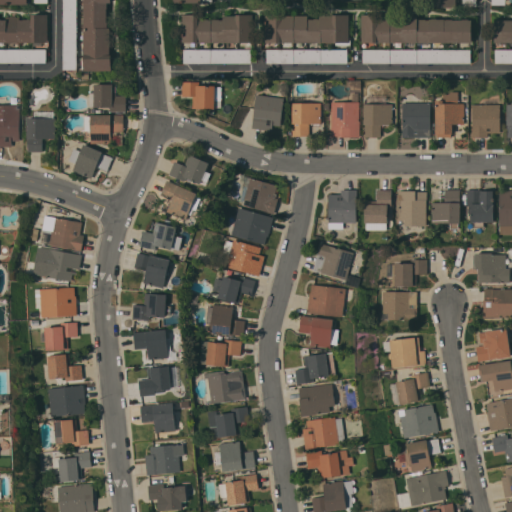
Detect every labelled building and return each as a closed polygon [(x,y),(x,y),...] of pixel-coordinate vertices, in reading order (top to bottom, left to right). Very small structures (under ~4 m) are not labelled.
[(77,0),(77,69),(63,69),(63,0),(77,0)] [(111,0),(111,2),(107,2),(107,22),(108,22),(108,27),(110,27),(110,54),(111,54),(111,70),(84,70),(84,69),(81,69),(81,58),(84,58),(84,27),(81,27),(81,17),(84,17),(84,0),(111,0)] [(0,19),(1,19),(5,19),(5,17),(10,17),(10,16),(15,16),(15,17),(19,17),(19,19),(24,20),(24,19),(32,19),(32,14),(48,14),(48,42),(42,42),(42,46),(33,46),(33,42),(0,42),(0,19)] [(253,42),(182,42),(182,30),(181,30),(181,21),(182,21),(182,14),(198,14),(198,19),(220,19),(223,19),(223,15),(237,15),(237,14),(253,14),(253,42)] [(265,42),(265,14),(281,14),(281,15),(308,15),(308,19),(314,19),(314,18),(320,18),(320,15),(333,15),(333,14),(349,15),(349,42),(265,42)] [(362,14),(380,14),(380,20),(403,20),(403,15),(418,15),(418,19),(426,19),(426,20),(429,20),(429,19),(432,19),(432,18),(437,18),(437,19),(453,19),(453,20),(462,20),(462,19),(469,19),(469,20),(472,20),(472,42),(429,42),(429,45),(418,45),(418,42),(416,42),(416,45),(405,45),(405,42),(362,42),(362,14)] [(511,19),(511,45),(511,42),(507,42),(507,44),(498,44),(498,42),(494,42),(494,19),(511,19)] [(0,49),(46,49),(46,63),(0,62),(0,49)] [(183,63),(183,49),(251,49),(251,62),(183,63)] [(348,49),(348,63),(267,63),(267,49),(348,49)] [(471,49),(471,63),(363,62),(363,49),(471,49)] [(511,49),(511,63),(495,63),(496,49),(511,49)] [(200,81),(200,85),(216,85),(216,86),(222,86),(222,107),(215,107),(215,108),(196,108),(193,108),(193,95),(183,95),(183,81),(200,81)] [(94,84),(113,84),(113,95),(127,95),(127,111),(118,111),(115,109),(110,109),(110,107),(94,107),(94,84)] [(281,126),(273,125),(272,130),(252,127),(256,94),(284,98),(281,126)] [(464,124),(453,124),(452,133),(451,133),(451,137),(437,136),(437,133),(435,133),(436,100),(458,100),(458,103),(465,103),(464,124)] [(360,137),(343,137),(343,135),(332,135),(332,101),(360,101),(360,137)] [(431,102),(431,137),(414,137),(403,137),(403,102),(431,102)] [(321,123),(310,123),(310,135),(292,135),(292,103),(321,103),(321,123)] [(393,125),(381,124),(381,137),(364,137),(364,103),(393,104),(393,125)] [(501,132),(487,132),(488,137),(472,137),(472,105),(500,104),(501,132)] [(0,105),(20,105),(20,141),(12,141),(12,146),(0,146),(0,105)] [(124,131),(112,131),(112,143),(91,143),(91,140),(85,140),(85,130),(85,116),(91,116),(91,114),(124,114),(124,131)] [(56,138),(43,138),(43,151),(28,151),(28,138),(27,138),(27,118),(56,118),(56,138)] [(108,170),(97,165),(92,178),(73,170),(84,144),(113,157),(108,170)] [(175,161),(185,165),(190,154),(210,163),(206,171),(211,173),(208,182),(203,179),(201,184),(186,178),(185,181),(169,174),(175,161)] [(250,177),(278,185),(275,193),(277,194),(276,197),(279,198),(274,214),(267,212),(267,211),(243,204),(250,177)] [(168,211),(173,200),(161,195),(167,180),(198,193),(197,194),(202,196),(196,210),(191,208),(186,219),(168,211)] [(391,189),(392,207),(388,207),(388,222),(365,223),(365,203),(377,203),(377,189),(391,189)] [(460,223),(432,223),(432,203),(445,203),(445,189),(460,189),(460,223)] [(511,234),(500,234),(500,224),(499,224),(499,191),(508,191),(508,189),(511,189),(511,234)] [(329,222),(329,194),(341,194),(341,190),(357,190),(357,195),(357,222),(329,222)] [(493,221),(471,221),(471,206),(467,205),(467,190),(481,190),(494,190),(493,221)] [(427,200),(426,226),(405,226),(405,220),(399,220),(399,191),(427,191),(427,200)] [(274,217),(268,236),(267,236),(265,244),(231,235),(233,228),(233,229),(239,207),(274,217)] [(82,222),(80,234),(85,235),(82,251),(76,250),(76,249),(49,244),(52,231),(42,229),(45,215),(82,222)] [(140,245),(143,230),(153,233),(156,221),(177,226),(175,235),(183,237),(180,250),(172,248),(172,249),(156,245),(156,249),(140,245)] [(259,276),(226,266),(230,252),(224,251),(227,241),(228,242),(229,240),(233,242),(234,239),(261,247),(259,254),(265,256),(259,276)] [(349,273),(348,273),(346,279),(313,270),(321,243),(354,252),(349,273)] [(82,255),(80,269),(68,267),(67,270),(79,272),(78,275),(73,273),(71,281),(44,276),(44,274),(37,273),(39,263),(46,264),(49,248),(82,255)] [(144,282),(147,270),(135,267),(138,252),(152,256),(152,255),(171,260),(164,287),(144,282)] [(506,268),(510,268),(510,282),(478,282),(478,275),(477,275),(477,270),(473,269),(473,254),(506,254),(506,268)] [(427,274),(416,274),(416,285),(413,285),(413,286),(395,286),(395,284),(392,284),(392,264),(411,264),(411,259),(427,259),(427,274)] [(224,276),(239,280),(240,276),(256,280),(252,295),(242,292),(239,303),(236,302),(236,303),(218,298),(224,276)] [(343,316),(307,312),(310,293),(311,293),(312,284),(346,288),(343,316)] [(41,307),(36,307),(35,289),(75,287),(75,296),(77,295),(77,315),(41,317),(41,307)] [(511,317),(483,317),(483,300),(485,300),(484,288),(493,288),(493,289),(511,288),(511,317)] [(417,320),(383,319),(383,291),(417,291),(417,320)] [(167,305),(172,306),(171,314),(166,314),(166,317),(150,316),(150,319),(133,318),(134,304),(144,305),(145,293),(150,293),(167,294),(167,305)] [(234,306),(232,319),(245,320),(244,336),(231,334),(231,335),(210,332),(213,304),(234,306)] [(310,345),(311,333),(299,332),(301,315),(334,319),(333,328),(340,329),(338,345),(331,344),(331,347),(310,345)] [(45,327),(61,326),(60,322),(77,321),(78,336),(68,336),(68,349),(46,350),(45,327)] [(475,347),(486,345),(485,341),(474,343),(474,341),(480,340),(478,332),(502,328),(503,330),(511,327),(511,340),(508,341),(511,355),(477,360),(475,347)] [(149,359),(148,348),(135,349),(134,332),(167,329),(169,357),(149,359)] [(419,336),(420,351),(425,350),(426,364),(416,365),(416,364),(392,366),(392,359),(390,359),(389,354),(391,354),(390,339),(419,336)] [(241,355),(230,354),(229,366),(206,364),(209,341),(224,342),(225,339),(242,341),(241,355)] [(295,369),(306,368),(304,356),(333,352),(336,373),(330,374),(330,375),(314,377),(314,381),(297,383),(295,369)] [(83,379),(66,381),(66,377),(49,378),(47,355),(70,353),(71,365),(82,364),(83,379)] [(511,388),(495,391),(494,379),(481,381),(478,364),(511,359),(511,388)] [(172,388),(157,389),(157,393),(140,395),(138,380),(148,380),(147,367),(170,365),(172,388)] [(246,399),(234,401),(234,400),(211,403),(211,402),(206,403),(205,392),(207,392),(204,373),(224,370),(225,373),(242,370),(246,399)] [(396,381),(412,378),(411,375),(428,371),(430,386),(420,388),(422,400),(417,401),(416,400),(400,404),(396,381)] [(333,383),(336,405),(337,407),(331,408),(331,411),(318,413),(318,414),(302,416),(300,398),(299,387),(333,383)] [(86,404),(85,404),(85,412),(51,416),(48,388),(84,385),(86,404)] [(511,425),(491,430),(487,411),(488,411),(487,402),(511,397),(511,425)] [(156,432),(155,421),(142,422),(141,405),(174,402),(176,430),(156,432)] [(404,438),(399,410),(433,403),(434,412),(435,412),(439,431),(404,438)] [(207,411),(216,410),(217,414),(232,412),(231,408),(248,406),(250,420),(239,422),(241,434),(219,437),(219,435),(216,436),(215,428),(210,428),(207,411)] [(336,416),(336,418),(343,417),(346,441),(340,441),(340,444),(306,449),(303,428),(308,428),(307,420),(336,416)] [(54,420),(76,418),(77,430),(88,429),(90,444),(73,445),(72,442),(57,443),(54,420)] [(508,434),(508,437),(511,436),(511,460),(510,461),(508,449),(495,452),(492,437),(508,434)] [(412,471),(410,464),(407,464),(405,453),(408,452),(406,443),(426,439),(426,440),(438,438),(441,452),(430,454),(432,467),(412,471)] [(240,440),(241,452),(254,450),(256,467),(223,471),(220,443),(240,440)] [(147,475),(145,454),(151,454),(150,446),(173,444),(173,445),(184,444),(185,455),(180,455),(181,471),(147,475)] [(52,457),(60,456),(60,458),(74,457),(74,452),(75,452),(74,449),(88,448),(88,451),(90,451),(92,466),(82,467),(83,479),(61,481),(60,473),(54,473),(52,457)] [(342,474),(325,477),(320,478),(319,466),(309,468),(307,452),(323,450),(323,454),(339,451),(342,474)] [(501,477),(506,476),(505,468),(511,466),(511,494),(505,496),(501,477)] [(446,470),(449,485),(444,485),(447,499),(411,505),(406,477),(446,470)] [(249,490),(251,502),(229,505),(228,496),(221,497),(219,483),(220,483),(219,478),(226,477),(226,482),(241,479),(241,475),(257,473),(259,488),(249,490)] [(344,480),(344,482),(352,481),(354,493),(351,493),(353,506),(348,506),(348,508),(320,511),(313,511),(312,497),(325,496),(324,483),(344,480)] [(76,484),(93,482),(95,500),(94,500),(95,511),(86,511),(60,511),(59,492),(65,491),(64,486),(76,484)] [(165,483),(165,487),(186,485),(188,501),(183,501),(183,508),(159,511),(158,499),(150,499),(148,485),(165,483)] [(399,507),(410,505),(407,491),(396,494),(399,507)] [(455,511),(421,511),(437,509),(436,505),(453,502),(455,511)]
